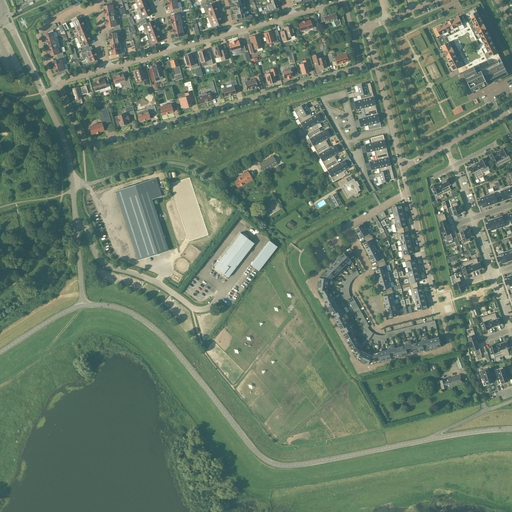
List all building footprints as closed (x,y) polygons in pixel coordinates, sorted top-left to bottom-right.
[(147,5),(144,0),(136,3),(138,8),(136,9),(147,5)] [(231,3),(232,9),(243,7),(242,4),(245,3),(244,1),(241,1),(231,3)] [(280,1),(270,4),(271,7),(265,11),(266,15),(273,12),(272,9),(281,6),(280,1)] [(175,9),(176,12),(182,10),(181,7),(178,8),(177,3),(168,5),(168,7),(169,10),(175,9)] [(204,13),(207,12),(216,8),(215,6),(214,3),(208,5),(207,3),(201,5),(204,13)] [(148,8),(147,5),(136,9),(138,14),(149,10),(148,7),(148,8)] [(216,8),(207,12),(209,17),(207,17),(218,13),(217,11),(216,8)] [(468,12),(465,14),(468,20),(479,14),(476,8),(468,12)] [(150,12),(149,10),(138,14),(140,19),(139,19),(140,22),(146,20),(145,18),(151,15),(150,12)] [(170,19),(171,21),(182,19),(181,14),(182,14),(182,10),(176,12),(177,15),(170,16),(171,19),(170,19)] [(244,12),(234,14),(235,19),(245,17),(245,20),(253,19),(252,15),(244,15),(244,12)] [(209,22),(220,18),(219,16),(218,13),(207,17),(209,22)] [(336,27),(341,25),(339,19),(337,19),(335,13),(331,15),(330,14),(328,15),(328,16),(323,17),(325,23),(333,21),(336,27)] [(450,35),(445,37),(448,43),(449,42),(453,40),(455,45),(458,50),(460,55),(463,60),(465,65),(462,67),(464,71),(474,66),(478,73),(492,66),(490,64),(492,63),(492,62),(501,58),(500,58),(498,54),(498,53),(491,57),(487,59),(485,54),(482,49),(480,44),(477,39),(475,34),(473,30),(470,25),(468,20),(465,14),(459,17),(463,24),(465,28),(460,30),(455,33),(450,35)] [(479,14),(468,20),(470,25),(481,19),(479,14)] [(71,20),(74,27),(83,23),(82,21),(81,18),(77,20),(76,17),(71,20)] [(459,17),(454,19),(460,30),(465,28),(463,24),(459,17)] [(220,18),(209,22),(211,27),(210,28),(211,31),(217,29),(216,26),(222,24),(221,21),(220,18)] [(454,19),(449,21),(455,33),(460,30),(454,19)] [(481,19),(470,25),(473,30),(484,24),(481,19)] [(113,27),(114,29),(120,28),(119,25),(118,25),(117,20),(106,22),(106,25),(107,25),(107,28),(113,27)] [(144,30),(155,26),(154,24),(153,21),(147,23),(146,20),(140,22),(141,26),(142,25),(144,30)] [(313,32),(317,31),(315,24),(312,25),(310,20),(306,21),(302,22),(298,24),(300,31),(304,30),(305,31),(308,30),(308,29),(312,28),(313,32)] [(449,21),(444,24),(450,35),(455,33),(449,21)] [(84,25),(83,23),(74,27),(76,32),(85,28),(84,26),(84,25)] [(444,24),(440,26),(445,37),(450,35),(444,24)] [(484,24),(473,30),(475,34),(486,29),(484,24)] [(293,32),(295,32),(294,29),(293,29),(291,25),(284,28),(285,31),(280,32),(283,42),(290,40),(289,37),(294,36),(293,32)] [(156,28),(155,26),(144,30),(146,35),(157,31),(156,28)] [(440,26),(433,29),(437,37),(442,46),(448,43),(445,37),(440,26)] [(77,37),(87,33),(85,28),(76,32),(78,37),(77,37)] [(120,28),(114,29),(115,32),(109,33),(108,34),(109,37),(108,37),(109,39),(118,37),(121,37),(120,32),(120,28)] [(186,29),(183,30),(173,32),(174,34),(175,37),(178,37),(179,40),(188,37),(187,34),(186,29)] [(486,29),(475,34),(477,39),(489,34),(486,29),(487,29),(486,29)] [(45,38),(46,41),(55,38),(53,30),(48,33),(49,34),(44,35),(45,38)] [(150,39),(159,36),(158,34),(157,31),(146,35),(148,40),(150,39)] [(275,43),(278,42),(276,35),(273,36),(272,31),(264,33),(267,44),(274,41),(275,43)] [(88,36),(87,33),(77,37),(79,42),(90,38),(89,36),(88,36)] [(489,34),(477,39),(480,44),(491,39),(489,34)] [(255,49),(262,47),(259,35),(250,37),(252,44),(248,45),(250,54),(256,52),(255,49)] [(160,38),(159,36),(150,39),(152,44),(149,45),(150,48),(156,47),(155,44),(161,41),(160,38)] [(80,48),(81,51),(86,49),(85,46),(91,43),(90,41),(90,40),(90,38),(79,42),(81,47),(80,48)] [(491,39),(480,44),(482,49),(493,43),(491,39)] [(448,43),(442,46),(444,51),(455,45),(453,40),(449,42),(448,43)] [(241,52),(246,51),(244,44),(240,46),(238,41),(235,42),(235,41),(232,42),(232,43),(229,43),(231,51),(240,49),(241,52)] [(493,43),(482,49),(485,54),(496,48),(493,43)] [(444,51),(446,56),(447,56),(458,50),(455,45),(444,51)] [(221,61),(229,59),(226,49),(222,50),(221,46),(214,48),(217,58),(220,57),(221,61)] [(57,57),(63,56),(61,47),(58,48),(49,51),(49,53),(50,53),(50,56),(57,54),(57,57)] [(123,53),(122,48),(111,50),(111,52),(112,52),(112,55),(118,54),(119,57),(125,56),(124,52),(123,53)] [(496,48),(485,54),(487,59),(491,57),(498,53),(496,48)] [(86,49),(81,51),(82,54),(81,55),(83,59),(85,58),(96,54),(95,52),(94,49),(92,49),(88,51),(86,49)] [(207,66),(213,64),(211,56),(207,58),(205,50),(198,52),(201,63),(206,61),(207,66)] [(458,50),(447,56),(449,61),(460,55),(458,50)] [(97,56),(96,54),(85,58),(87,63),(86,63),(87,67),(93,65),(92,62),(98,59),(97,56)] [(192,68),(198,66),(196,60),(193,61),(191,54),(184,56),(187,67),(191,65),(192,68)] [(320,69),(327,67),(324,57),(320,58),(318,54),(312,56),(315,66),(319,65),(320,69)] [(344,62),(348,61),(346,54),(335,57),(334,54),(328,56),(330,62),(334,61),(333,61),(336,60),(337,65),(341,63),(341,64),(344,63),(344,62)] [(460,55),(449,61),(451,65),(463,60),(460,55)] [(64,59),(63,56),(57,57),(58,60),(52,62),(53,65),(53,67),(64,64),(63,59),(64,59)] [(177,58),(169,61),(175,81),(183,79),(177,58)] [(463,72),(473,92),(508,74),(501,58),(492,62),(492,63),(490,64),(492,66),(478,73),(474,66),(464,71),(463,72)] [(308,68),(310,67),(308,59),(302,61),(303,63),(299,64),(302,74),(309,72),(308,68)] [(463,60),(451,65),(454,70),(457,69),(458,69),(462,67),(465,65),(463,60)] [(157,77),(162,75),(161,71),(162,71),(160,65),(159,65),(159,64),(157,64),(156,63),(154,64),(153,65),(152,66),(153,69),(149,71),(152,81),(158,80),(157,77)] [(66,69),(64,64),(53,67),(54,70),(55,73),(61,71),(62,74),(68,72),(67,69),(66,69)] [(292,72),(295,71),(293,65),(287,66),(288,69),(282,71),(283,75),(282,75),(283,79),(284,79),(285,79),(288,79),(290,78),(293,77),(292,72)] [(136,82),(143,80),(145,85),(149,84),(146,73),(143,73),(141,69),(133,71),(136,82)] [(274,76),(277,75),(275,69),(271,70),(271,73),(265,75),(268,84),(276,82),(274,76)] [(124,86),(131,87),(128,78),(125,79),(123,74),(112,77),(114,84),(121,82),(121,83),(121,84),(122,84),(123,84),(124,84),(124,86)] [(251,90),(254,89),(253,88),(258,87),(257,84),(258,84),(262,83),(260,76),(256,77),(257,79),(247,81),(247,79),(242,81),(243,87),(245,87),(247,90),(251,89),(251,90)] [(105,91),(111,89),(109,83),(106,84),(104,79),(100,81),(100,80),(97,81),(97,82),(92,83),(95,91),(95,92),(99,91),(99,90),(104,88),(105,91)] [(234,88),(237,87),(235,80),(230,82),(232,87),(226,88),(226,87),(221,88),(222,92),(224,92),(225,97),(229,96),(232,95),(235,94),(234,88)] [(354,97),(360,95),(373,92),(370,83),(366,84),(358,86),(359,91),(353,93),(354,97)] [(80,95),(88,93),(86,86),(78,88),(78,87),(72,89),(77,105),(82,103),(80,95)] [(213,98),(217,96),(215,90),(211,91),(212,94),(210,94),(210,93),(206,94),(206,93),(202,94),(202,95),(197,97),(199,104),(212,100),(211,98),(213,97),(213,98)] [(191,92),(185,94),(184,92),(175,95),(178,104),(180,103),(182,108),(185,107),(185,108),(192,106),(191,102),(194,101),(191,92)] [(375,101),(373,92),(360,95),(362,100),(355,102),(356,105),(375,101)] [(153,97),(146,94),(145,97),(148,99),(147,100),(150,102),(153,97)] [(172,107),(175,106),(173,100),(170,101),(171,104),(167,105),(167,104),(163,105),(163,106),(159,107),(162,115),(166,114),(169,113),(173,112),(172,107)] [(377,110),(375,101),(356,105),(357,109),(364,108),(365,113),(377,110)] [(310,112),(310,113),(316,109),(314,106),(308,109),(305,104),(299,108),(295,111),(299,119),(310,112)] [(455,115),(465,110),(462,105),(453,110),(455,115)] [(126,124),(127,124),(126,122),(129,121),(128,116),(130,115),(129,112),(133,111),(132,106),(129,107),(125,108),(127,114),(124,115),(124,114),(118,116),(118,117),(115,117),(117,126),(120,125),(120,126),(121,125),(122,126),(126,125),(126,124)] [(149,114),(156,112),(154,106),(147,108),(147,111),(144,112),(143,109),(136,111),(139,121),(143,120),(146,120),(146,119),(150,118),(149,114)] [(89,129),(90,132),(90,133),(91,132),(91,134),(96,133),(96,134),(100,133),(99,132),(104,131),(102,125),(106,124),(106,123),(111,122),(107,108),(100,110),(101,114),(99,114),(101,123),(98,124),(97,123),(93,124),(93,125),(89,127),(90,128),(89,129)] [(379,118),(377,110),(365,113),(366,118),(360,119),(361,123),(379,118)] [(299,119),(298,119),(303,127),(320,117),(318,114),(313,117),(310,113),(310,112),(299,119)] [(322,120),(320,117),(303,127),(307,135),(319,128),(316,124),(322,120)] [(381,127),(379,118),(361,123),(362,127),(368,125),(369,130),(381,127)] [(307,135),(312,143),(329,133),(327,129),(322,133),(319,128),(307,135)] [(331,136),(329,133),(312,143),(316,151),(328,144),(325,139),(331,136)] [(367,149),(386,144),(383,135),(371,138),(372,143),(366,145),(367,149)] [(330,148),(328,144),(316,151),(321,158),(338,148),(336,145),(330,148)] [(388,153),(386,144),(367,149),(368,152),(374,151),(376,156),(388,153)] [(501,151),(498,152),(504,163),(511,160),(508,155),(510,154),(506,147),(501,150),(501,151)] [(340,152),(338,148),(321,158),(325,166),(337,159),(334,155),(340,152)] [(498,167),(504,163),(498,152),(496,153),(495,153),(490,156),(494,162),(495,162),(498,167)] [(371,166),(390,161),(388,153),(376,156),(377,161),(370,162),(371,166)] [(273,156),(259,164),(264,172),(277,164),(273,156)] [(481,162),(478,164),(483,174),(490,171),(487,166),(489,165),(486,158),(480,161),(481,162)] [(339,164),(337,159),(325,166),(329,174),(347,164),(345,161),(339,164)] [(392,170),(390,161),(371,166),(372,170),(379,168),(380,173),(392,170)] [(348,174),(346,169),(349,167),(347,164),(329,174),(334,182),(346,175),(348,174)] [(484,176),(483,174),(478,164),(470,167),(472,173),(474,172),(477,179),(484,176)] [(390,180),(394,179),(392,170),(380,173),(374,175),(375,178),(377,178),(379,183),(382,182),(383,182),(390,181),(390,180)] [(248,171),(237,178),(238,179),(234,182),(237,188),(244,184),(245,185),(253,180),(248,171)] [(168,251),(152,199),(162,196),(156,178),(115,191),(138,261),(168,251)] [(356,182),(354,179),(348,182),(346,178),(340,182),(343,187),(342,188),(348,198),(354,194),(354,196),(359,193),(358,192),(361,190),(359,186),(360,186),(357,181),(356,182)] [(448,179),(439,183),(445,194),(452,190),(449,185),(450,185),(448,179)] [(438,197),(445,194),(439,183),(437,185),(436,184),(431,187),(435,194),(436,193),(438,197)] [(300,198),(308,193),(308,192),(310,191),(313,196),(319,192),(314,185),(308,189),(309,189),(307,190),(304,185),(291,193),(295,201),(297,200),(297,201),(300,199),(300,198)] [(504,201),(509,199),(505,187),(500,189),(500,190),(497,191),(499,197),(502,196),(504,201)] [(489,192),(490,195),(493,204),(498,203),(496,197),(499,197),(497,191),(494,192),(494,191),(489,192)] [(268,203),(276,199),(272,193),(265,198),(268,203)] [(343,204),(336,193),(330,197),(336,208),(343,204)] [(493,204),(490,195),(485,196),(488,206),(493,204)] [(483,208),(488,206),(485,196),(480,198),(481,200),(478,201),(480,207),(483,206),(483,208)] [(449,209),(452,216),(455,215),(461,213),(460,212),(464,211),(462,206),(459,207),(457,202),(451,204),(452,208),(449,209)] [(391,207),(393,213),(403,210),(401,205),(397,206),(396,205),(395,205),(394,205),(391,207)] [(440,226),(441,229),(449,227),(448,224),(447,224),(446,221),(447,221),(444,214),(439,216),(441,222),(440,223),(441,226),(440,226)] [(503,216),(498,218),(501,227),(506,226),(506,227),(509,226),(507,220),(504,221),(503,216)] [(498,218),(493,219),(496,229),(501,227),(498,218)] [(496,229),(493,219),(488,221),(489,223),(486,224),(487,230),(490,229),(491,231),(496,229)] [(396,232),(404,230),(403,227),(407,226),(405,221),(396,223),(398,231),(396,232)] [(357,233),(358,233),(366,228),(367,228),(368,228),(365,223),(364,223),(363,223),(358,225),(359,226),(355,228),(355,229),(357,233)] [(449,227),(441,229),(442,232),(443,232),(444,236),(445,235),(447,242),(453,240),(451,233),(450,233),(449,230),(450,230),(449,227)] [(363,236),(365,239),(372,235),(371,236),(367,228),(366,228),(358,233),(358,234),(360,238),(361,238),(363,236)] [(405,233),(404,230),(396,232),(399,240),(410,238),(408,232),(405,233)] [(469,237),(472,236),(470,230),(467,231),(467,230),(461,232),(461,233),(458,234),(460,241),(463,240),(465,244),(470,242),(469,237)] [(228,278),(254,244),(240,233),(214,267),(228,278)] [(376,244),(372,235),(365,239),(366,242),(364,243),(363,244),(364,244),(366,248),(366,249),(376,244)] [(259,271),(277,247),(269,241),(251,265),(259,271)] [(368,253),(368,254),(377,249),(375,244),(376,244),(366,249),(368,253)] [(414,254),(412,248),(401,251),(403,259),(411,257),(410,254),(414,254)] [(380,254),(380,253),(377,249),(368,254),(369,254),(371,258),(380,254)] [(502,264),(507,262),(504,252),(499,254),(500,256),(497,257),(499,262),(502,261),(502,264)] [(342,255),(340,257),(347,264),(347,263),(350,260),(351,259),(350,259),(345,253),(344,254),(342,255)] [(376,262),(378,265),(385,262),(381,253),(380,253),(380,254),(371,258),(371,259),(373,263),(374,263),(376,262)] [(346,264),(347,264),(340,257),(338,259),(337,261),(336,261),(343,268),(343,267),(346,264)] [(412,260),(411,257),(403,259),(403,260),(405,259),(407,267),(409,267),(416,265),(415,259),(412,260)] [(477,258),(470,260),(473,271),(482,268),(480,262),(478,263),(477,258)] [(473,271),(470,260),(462,263),(464,267),(462,268),(465,275),(471,273),(470,272),(473,271)] [(333,265),(332,265),(339,272),(339,271),(342,268),(343,268),(336,261),(336,262),(333,265)] [(388,271),(385,262),(378,265),(379,268),(376,269),(376,270),(377,274),(388,271)] [(329,269),(328,269),(335,276),(335,275),(338,272),(339,272),(332,265),(332,266),(329,269)] [(334,276),(335,276),(328,269),(328,270),(329,270),(322,278),(320,278),(329,279),(331,280),(334,276)] [(419,275),(418,270),(409,272),(408,272),(409,278),(408,278),(419,275)] [(379,279),(379,280),(389,277),(387,272),(388,271),(377,274),(377,275),(379,279)] [(420,281),(419,275),(408,278),(410,287),(418,285),(417,282),(420,281)] [(390,282),(389,277),(379,280),(380,284),(380,285),(390,282)] [(459,293),(464,291),(463,288),(464,288),(462,282),(461,282),(460,278),(455,280),(456,284),(455,285),(457,290),(458,290),(459,293)] [(385,289),(386,293),(393,291),(390,282),(380,285),(381,285),(382,290),(383,290),(382,290),(385,289)] [(418,288),(418,285),(410,287),(412,295),(423,292),(422,287),(418,288)] [(324,299),(324,300),(332,295),(329,290),(328,290),(319,289),(320,290),(325,299),(324,299)] [(385,301),(385,302),(395,299),(393,291),(386,293),(387,295),(384,296),(384,297),(385,301)] [(327,304),(327,305),(335,300),(332,295),(324,300),(327,304)] [(335,300),(327,305),(328,305),(328,304),(329,306),(328,306),(329,307),(328,307),(330,309),(338,305),(337,305),(335,300)] [(427,308),(426,303),(416,305),(417,311),(423,310),(423,309),(427,308)] [(338,305),(330,309),(332,314),(340,310),(338,305)] [(335,319),(347,313),(344,308),(342,309),(341,309),(340,310),(332,314),(333,315),(333,314),(334,314),(337,318),(336,319),(335,319)] [(338,324),(348,319),(346,320),(346,319),(346,320),(343,315),(347,313),(335,319),(336,320),(338,324)] [(495,313),(488,315),(492,327),(501,324),(499,318),(497,319),(495,313)] [(492,327),(488,315),(481,317),(483,323),(481,324),(484,331),(490,329),(489,328),(492,327)] [(350,324),(348,319),(338,324),(338,325),(341,329),(341,330),(342,329),(351,324),(350,324)] [(344,334),(353,329),(353,328),(351,324),(342,329),(345,333),(344,334)] [(469,341),(470,344),(477,342),(476,339),(475,336),(473,327),(467,329),(469,337),(469,338),(470,341),(469,341)] [(347,339),(355,335),(354,334),(352,330),(354,329),(353,329),(344,334),(344,335),(346,339),(347,339)] [(355,335),(347,339),(347,340),(347,339),(348,339),(349,340),(348,341),(348,342),(349,344),(357,340),(357,339),(355,335)] [(430,349),(427,336),(421,338),(425,350),(424,349),(429,347),(430,348),(430,349)] [(427,336),(430,349),(431,349),(433,348),(434,348),(434,349),(435,349),(436,349),(433,338),(433,339),(428,340),(428,339),(428,338),(427,336)] [(424,350),(425,350),(421,338),(422,341),(417,343),(417,341),(416,341),(419,352),(419,351),(424,350)] [(358,340),(357,340),(349,344),(352,349),(360,345),(360,344),(358,340)] [(413,353),(410,340),(405,342),(408,354),(408,353),(413,352),(413,353)] [(419,352),(416,341),(411,342),(410,340),(413,353),(414,353),(419,352)] [(507,341),(498,344),(502,357),(509,354),(507,348),(509,347),(507,341)] [(478,345),(477,342),(470,344),(471,347),(472,347),(473,351),(474,350),(476,356),(482,355),(480,348),(479,348),(478,345)] [(394,344),(388,346),(391,358),(392,358),(391,358),(391,357),(396,356),(397,357),(394,344)] [(394,344),(397,357),(402,356),(400,347),(395,348),(395,347),(394,346),(394,344)] [(495,359),(502,357),(498,344),(495,345),(489,347),(492,354),(493,353),(495,359)] [(360,345),(352,349),(354,349),(359,358),(362,351),(363,349),(360,345)] [(363,362),(363,363),(367,353),(362,351),(359,358),(358,359),(359,359),(361,360),(361,361),(362,362),(363,362)] [(373,354),(372,355),(369,364),(370,362),(380,360),(380,361),(378,352),(373,354)] [(372,355),(367,353),(368,353),(367,353),(363,363),(364,363),(365,363),(366,363),(368,363),(368,364),(369,364),(372,355)] [(459,369),(465,367),(462,356),(455,358),(459,369)] [(499,385),(505,383),(505,382),(508,381),(504,369),(498,371),(500,377),(497,378),(499,385)] [(484,386),(490,384),(490,383),(493,382),(489,370),(483,372),(485,378),(482,379),(484,386)] [(440,381),(442,388),(463,383),(461,375),(445,379),(440,381)]
